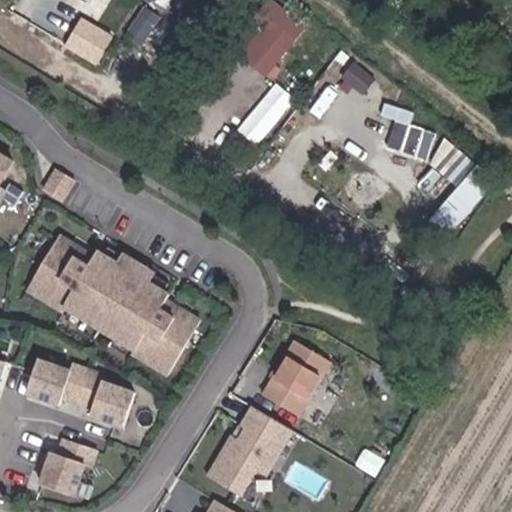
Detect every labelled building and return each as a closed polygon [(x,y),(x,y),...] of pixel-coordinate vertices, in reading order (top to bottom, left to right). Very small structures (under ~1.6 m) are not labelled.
[(144,6),(127,35),(162,55),(179,26),(144,6)] [(111,35),(82,18),(66,45),(95,62),(111,35)] [(413,122),(416,115),(401,110),(389,146),(430,159),(439,131),(413,122)] [(0,204),(11,186),(2,181),(15,160),(0,151),(0,204)] [(59,166),(45,188),(65,199),(78,178),(59,166)] [(363,166),(344,190),(368,210),(388,186),(363,166)] [(436,215),(455,232),(491,190),(472,174),(436,215)] [(94,251),(60,230),(23,289),(61,313),(65,306),(133,348),(129,354),(166,377),(203,318),(166,295),(169,291),(152,280),(157,272),(121,250),(116,258),(97,247),(94,251)] [(300,417),(332,363),(294,340),(262,394),(300,417)] [(0,405),(15,361),(0,356),(0,405)] [(71,368),(37,356),(25,393),(123,427),(136,390),(100,378),(103,370),(73,360),(71,368)] [(294,431),(251,406),(208,477),(252,503),(294,431)] [(61,436),(56,451),(47,448),(36,482),(75,495),(85,466),(92,468),(98,449),(61,436)] [(237,511),(213,498),(204,511),(237,511)]
